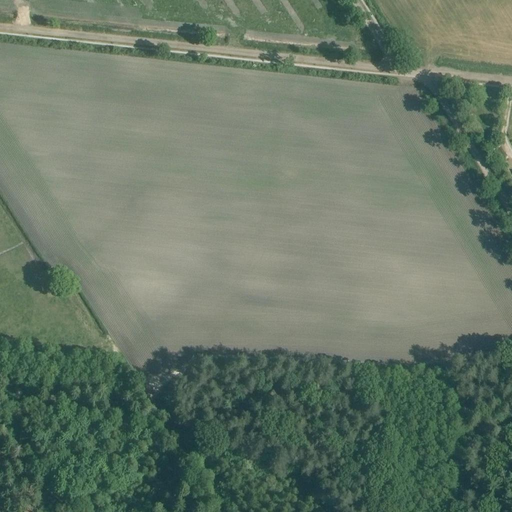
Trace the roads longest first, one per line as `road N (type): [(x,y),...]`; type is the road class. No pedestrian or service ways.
road 1 (track): [(511,79),(0,26)]
road 2 (track): [(511,212),(423,69)]
